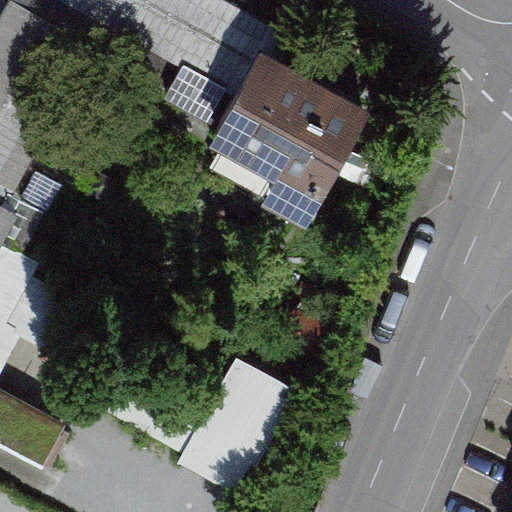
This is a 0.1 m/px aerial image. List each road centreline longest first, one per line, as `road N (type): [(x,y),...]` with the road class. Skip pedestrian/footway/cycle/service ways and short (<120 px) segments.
road 1 (residential): [(459,294),(368,511)]
road 2 (residential): [(511,165),(459,294)]
